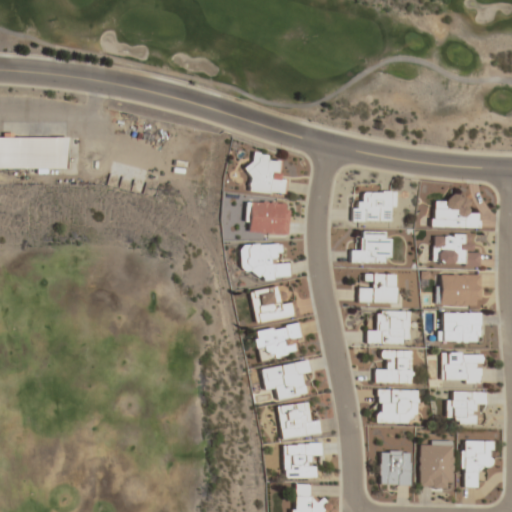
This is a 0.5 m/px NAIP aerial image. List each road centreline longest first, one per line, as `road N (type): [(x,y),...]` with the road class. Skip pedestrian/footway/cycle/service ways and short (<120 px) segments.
road 1 (tertiary): [(511,169),(425,167),(325,146),(191,102),(0,74)]
road 2 (residential): [(325,146),(315,271),(343,394),(351,511)]
road 3 (residential): [(510,169),(511,336)]
